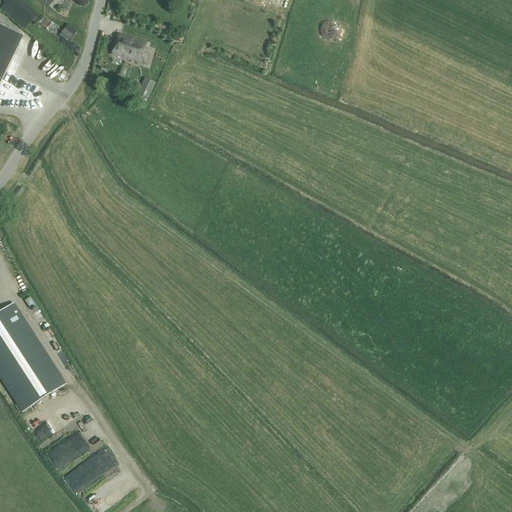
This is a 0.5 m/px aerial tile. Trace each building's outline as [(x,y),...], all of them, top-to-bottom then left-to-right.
[(19,0),(0,0),(5,4),(0,9),(25,30),(37,16),(19,0)] [(77,31),(67,24),(59,37),(69,43),(77,31)] [(19,46),(24,37),(0,25),(0,84),(15,53),(19,46)] [(146,44),(118,35),(112,55),(147,66),(152,50),(145,48),(146,44)] [(145,79),(138,95),(148,99),(155,84),(145,79)] [(13,304),(0,313),(0,378),(22,413),(65,385),(13,304)] [(69,459),(70,460),(91,447),(84,436),(81,438),(77,432),(49,450),(59,465),(69,459)] [(88,508),(92,511),(102,511),(110,504),(99,495),(88,508)]
